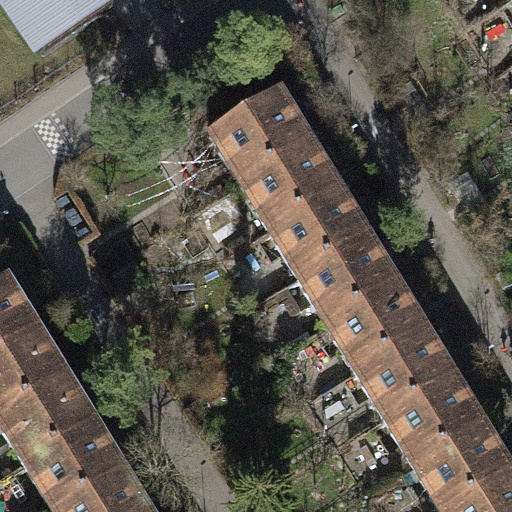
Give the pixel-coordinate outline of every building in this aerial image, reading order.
[(100,0),(0,0),(0,6),(35,58),(105,6),(100,0)] [(511,0),(503,0),(511,14),(511,0)] [(272,96),(203,138),(231,185),(301,143),(272,96)] [(301,143),(231,185),(260,233),(330,191),(301,143)] [(330,191),(260,233),(289,280),(359,238),(330,191)] [(359,238),(289,280),(318,328),(387,286),(359,238)] [(0,284),(0,346),(28,329),(0,284)] [(387,286),(318,328),(346,375),(416,333),(387,286)] [(28,329),(0,346),(0,411),(57,376),(28,329)] [(416,333),(346,375),(375,423),(445,381),(416,333)] [(57,376),(0,411),(0,441),(16,467),(86,423),(57,376)] [(445,381),(375,423),(404,470),(474,428),(445,381)] [(86,423),(16,467),(43,511),(47,511),(115,470),(86,423)] [(474,428),(404,470),(429,511),(441,511),(502,476),(474,428)] [(141,511),(115,470),(47,511),(141,511)] [(511,511),(511,491),(502,476),(441,511),(511,511)]
